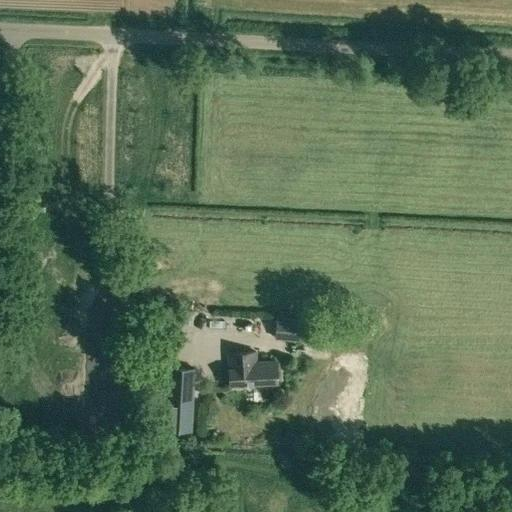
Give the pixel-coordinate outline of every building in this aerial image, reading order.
[(267,330),(267,308),(252,308),(252,329),(267,330)] [(274,337),(318,341),(318,334),(317,329),(318,329),(319,323),(276,319),(274,337)] [(318,334),(318,341),(318,346),(344,344),(342,327),(318,329),(317,329),(318,334)] [(257,362),(257,352),(228,354),(230,386),(277,383),(276,361),(257,362)] [(192,432),(195,368),(168,367),(164,430),(192,432)]
